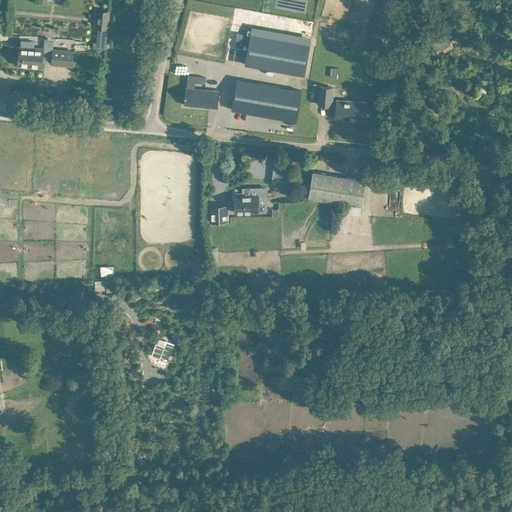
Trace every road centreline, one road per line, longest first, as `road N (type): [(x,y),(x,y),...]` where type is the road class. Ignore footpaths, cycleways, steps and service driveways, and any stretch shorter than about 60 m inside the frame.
road 1 (unclassified): [(482,174),(141,135)]
road 2 (track): [(511,295),(482,174),(511,182)]
road 3 (unclassified): [(141,135),(0,119)]
road 4 (unclassified): [(141,135),(177,0)]
road 5 (track): [(495,461),(511,335)]
